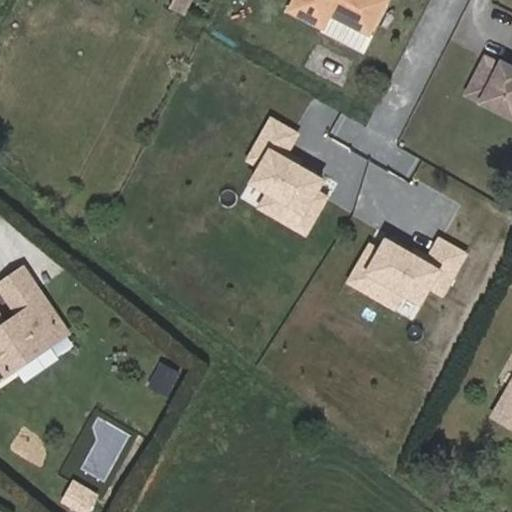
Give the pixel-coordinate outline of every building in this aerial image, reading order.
[(186,15),(193,0),(176,0),(172,8),(186,15)] [(297,0),(292,10),(325,27),(333,13),(370,33),(387,0),(297,0)] [(511,66),(505,63),(498,74),(486,67),(473,90),(511,113),(511,66)] [(41,292),(30,275),(27,271),(3,288),(17,308),(41,292)] [(0,378),(51,343),(43,331),(60,319),(41,292),(17,308),(21,314),(7,323),(0,327),(0,378)] [(25,380),(77,344),(60,319),(43,331),(51,343),(0,378),(0,386),(20,373),(25,380)] [(511,421),(511,394),(500,415),(511,421)] [(85,511),(95,495),(74,483),(64,500),(84,511),(85,511)]
